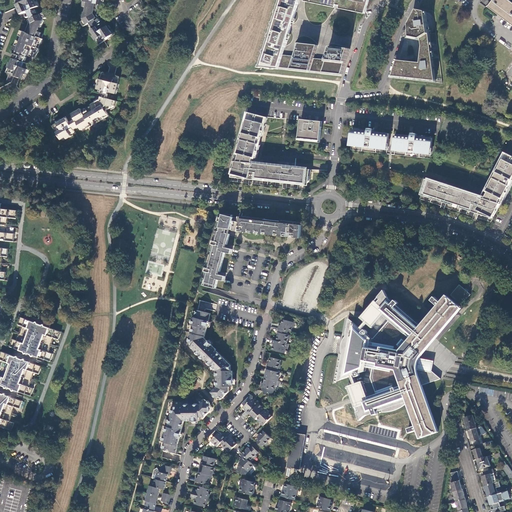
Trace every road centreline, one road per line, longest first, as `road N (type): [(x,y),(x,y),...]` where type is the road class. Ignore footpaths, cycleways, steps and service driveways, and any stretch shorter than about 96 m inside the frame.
road 1 (tertiary): [(318,200),(0,165)]
road 2 (tertiary): [(0,175),(317,212)]
road 3 (residential): [(327,219),(319,242),(279,269),(246,391),(225,413)]
road 4 (tertiary): [(339,214),(440,224),(511,257)]
road 5 (tertiary): [(496,240),(442,217),(340,202)]
road 6 (residential): [(343,91),(379,88),(415,0)]
road 7 (residential): [(54,62),(89,69),(129,44),(136,30),(123,10)]
